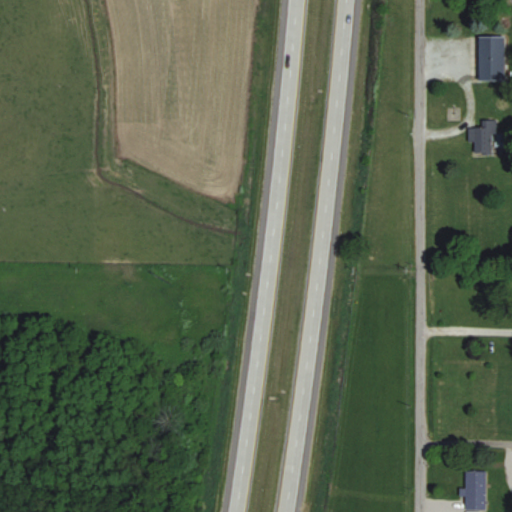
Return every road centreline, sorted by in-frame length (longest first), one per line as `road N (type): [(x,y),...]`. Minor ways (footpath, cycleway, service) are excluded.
road 1 (primary): [(284,511),(346,0)]
road 2 (primary): [(292,0),(232,511)]
road 3 (residential): [(416,511),(417,0)]
